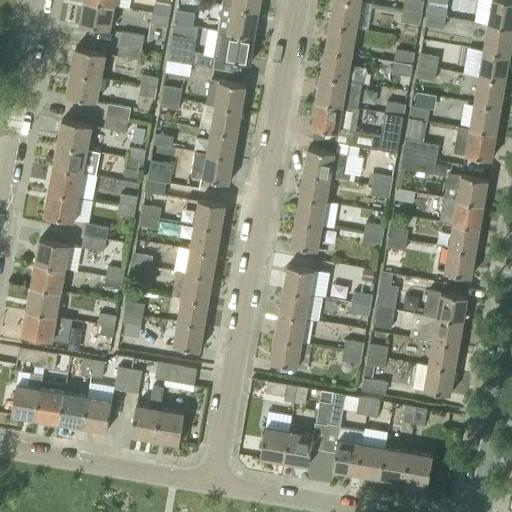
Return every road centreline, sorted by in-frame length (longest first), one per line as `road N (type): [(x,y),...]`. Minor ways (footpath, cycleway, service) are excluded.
road 1 (residential): [(211,478),(297,0)]
road 2 (residential): [(424,511),(211,478)]
road 3 (residential): [(211,478),(0,442)]
road 4 (residential): [(479,511),(511,327)]
road 5 (residential): [(0,162),(28,0)]
